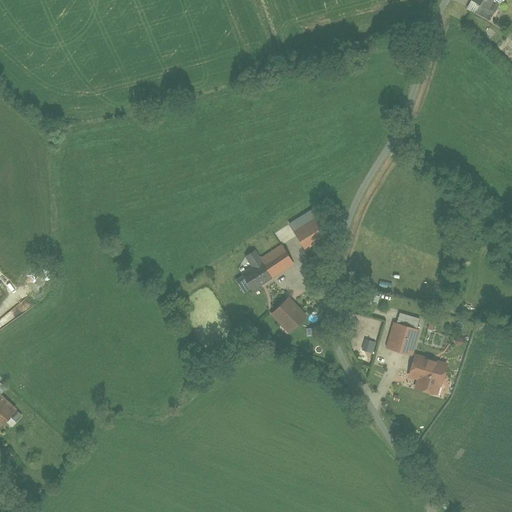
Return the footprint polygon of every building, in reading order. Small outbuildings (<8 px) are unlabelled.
[(477,0),(493,8),(497,0),(477,0)] [(503,3),(498,0),(497,0),(493,8),(499,11),(503,3)] [(504,40),(497,46),(502,51),(509,46),(504,40)] [(315,208),(293,224),(310,248),(332,233),(315,208)] [(285,245),(265,257),(276,276),(297,263),(285,245)] [(276,276),(265,257),(263,258),(259,251),(250,256),(256,266),(246,272),(247,275),(254,286),(256,288),(276,276)] [(247,275),(240,279),(247,291),(254,286),(247,275)] [(310,316),(291,296),(274,313),(294,332),(310,316)] [(403,312),(400,322),(420,327),(423,318),(403,312)] [(400,322),(397,321),(390,346),(416,353),(423,328),(420,327),(400,322)] [(378,342),(367,338),(364,348),(375,351),(378,342)] [(454,364),(417,353),(411,373),(422,377),(419,389),(442,396),(447,378),(449,378),(454,364)] [(20,409),(0,390),(0,426),(2,428),(20,409)]
